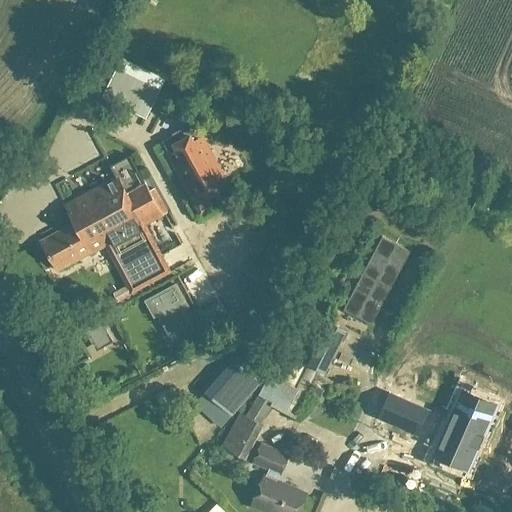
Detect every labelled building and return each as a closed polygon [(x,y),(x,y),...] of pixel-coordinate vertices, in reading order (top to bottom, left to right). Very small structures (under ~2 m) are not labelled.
[(117,69),(103,98),(145,120),(160,91),(117,69)] [(211,207),(206,198),(217,192),(215,188),(225,182),(202,139),(195,143),(191,137),(175,146),(178,152),(170,157),(193,200),(201,213),(211,207)] [(75,225),(41,243),(56,272),(90,254),(91,255),(106,247),(112,244),(131,278),(163,261),(144,227),(163,217),(144,182),(130,157),(110,168),(115,179),(65,206),(75,225)] [(12,179),(18,165),(8,161),(3,175),(12,179)] [(165,259),(180,250),(171,232),(155,241),(165,259)] [(373,243),(337,315),(366,329),(402,257),(373,243)] [(191,325),(180,306),(188,301),(177,282),(151,296),(155,303),(158,301),(175,333),(191,325)] [(110,343),(99,324),(102,323),(98,316),(84,325),(98,349),(110,343)] [(325,375),(346,333),(328,324),(307,366),(325,375)] [(267,342),(256,328),(240,339),(255,360),(265,352),(261,346),(267,342)] [(206,393),(231,415),(263,378),(238,357),(206,393)] [(471,410),(457,404),(435,455),(468,470),(477,448),(479,449),(485,437),(483,436),(490,419),(477,412),(477,411),(472,408),(471,410)] [(413,405),(402,428),(418,435),(428,412),(413,405)] [(240,414),(222,449),(228,452),(245,461),(264,427),(262,426),(246,418),(240,414)] [(275,481),(287,456),(261,445),(253,462),(268,469),(251,506),(265,511),(296,511),(304,494),(275,481)]
